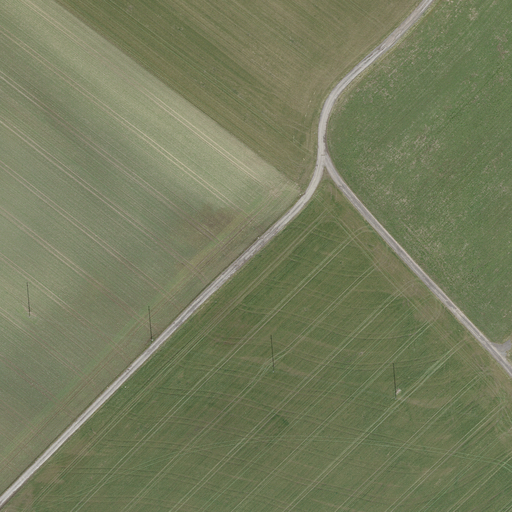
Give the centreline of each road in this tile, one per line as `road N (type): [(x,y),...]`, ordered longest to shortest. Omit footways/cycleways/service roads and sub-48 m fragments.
road 1 (track): [(429,0),(327,107),(327,165),(302,204),(0,503)]
road 2 (track): [(511,374),(327,165)]
